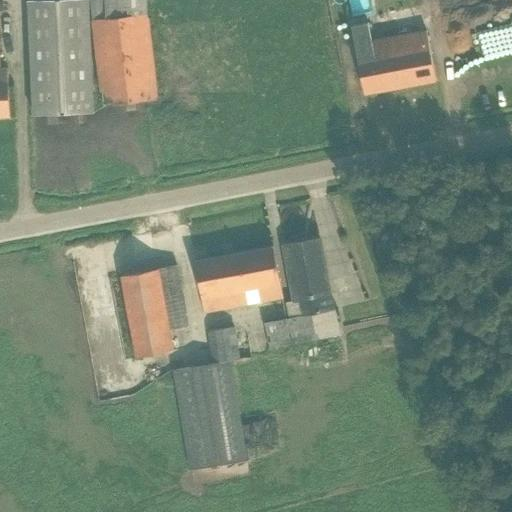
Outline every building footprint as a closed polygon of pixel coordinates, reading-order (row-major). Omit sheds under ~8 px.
[(102,104),(159,96),(150,16),(148,0),(28,0),(33,114),(95,111),(91,19),(93,18),(102,104)] [(334,0),(338,17),(365,11),(362,0),(334,0)] [(0,115),(10,116),(8,66),(1,67),(0,51),(0,11),(5,11),(4,2),(0,1),(0,115)] [(366,93),(435,79),(425,29),(356,41),(366,93)] [(289,317),(333,308),(320,237),(284,243),(292,299),(285,301),(289,317)] [(284,297),(274,246),(195,261),(205,311),(284,297)] [(189,325),(177,264),(122,275),(137,356),(175,349),(171,328),(189,325)] [(339,334),(333,308),(289,317),(264,322),(270,347),(339,334)] [(190,468),(247,459),(232,359),(251,355),(249,336),(238,339),(236,325),(208,330),(213,362),(174,369),(190,468)] [(322,362),(344,358),(341,343),(319,346),(322,362)]
